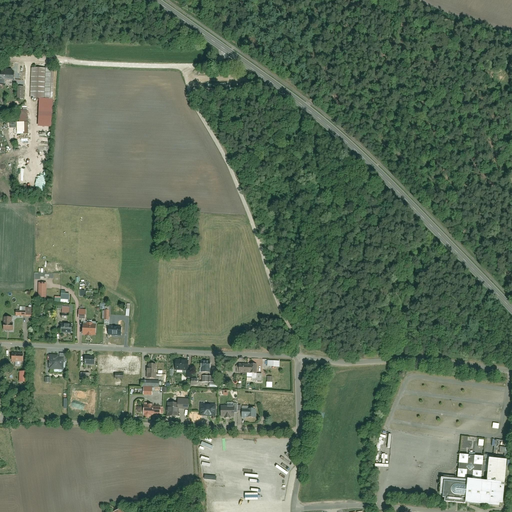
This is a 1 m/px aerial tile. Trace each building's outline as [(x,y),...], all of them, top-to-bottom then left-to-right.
[(31,69),(29,99),(52,101),(53,70),(31,69)] [(36,283),(37,299),(46,299),(46,283),(36,283)] [(81,325),(81,336),(95,336),(95,325),(81,325)] [(12,353),(12,361),(23,362),(24,353),(12,353)] [(52,356),(51,367),(65,368),(66,356),(52,356)] [(87,356),(86,364),(96,365),(96,356),(87,356)] [(126,369),(126,361),(113,360),(113,368),(126,369)] [(190,370),(187,370),(187,361),(173,361),(174,371),(184,371),(184,381),(190,381),(190,370)] [(200,361),(200,370),(212,370),(212,361),(200,361)] [(149,363),(149,378),(157,379),(157,364),(149,363)] [(238,365),(238,374),(252,373),(252,364),(238,365)] [(18,372),(19,384),(27,384),(26,372),(18,372)] [(250,374),(250,382),(261,382),(261,374),(250,374)] [(177,400),(177,404),(168,404),(168,417),(177,417),(177,409),(186,409),(186,400),(177,400)] [(144,404),(144,414),(162,415),(162,413),(162,408),(162,407),(154,407),(154,404),(144,404)] [(200,406),(200,417),(213,417),(213,406),(200,406)] [(233,408),(221,408),(221,418),(232,418),(233,408)] [(256,410),(242,410),(242,419),(256,418),(256,410)] [(445,498),(445,503),(462,504),(462,502),(497,506),(497,503),(501,504),(506,460),(491,459),(492,454),(483,453),(482,457),(460,455),(458,479),(442,477),(440,495),(442,495),(442,498),(445,498)]
